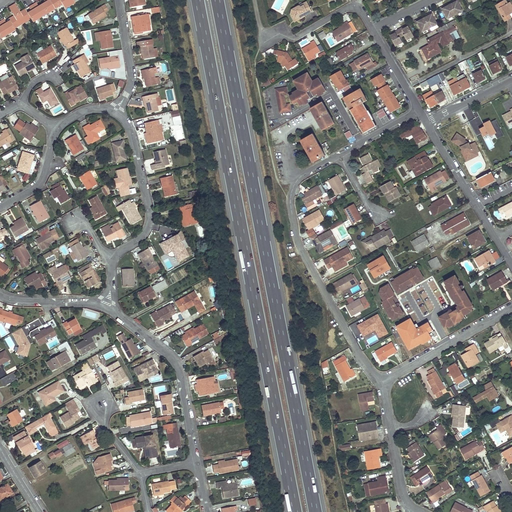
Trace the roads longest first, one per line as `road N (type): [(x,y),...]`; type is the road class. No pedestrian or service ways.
road 1 (motorway): [(197,0),(295,511)]
road 2 (motorway): [(315,511),(217,0)]
road 3 (residential): [(419,110),(306,170),(290,196),(301,247),(364,361),(383,377)]
road 4 (residential): [(110,301),(110,255),(142,237),(150,214),(130,132),(115,111)]
road 5 (residential): [(198,460),(181,367),(110,301)]
road 6 (residential): [(511,268),(426,121)]
road 7 (residential): [(115,111),(97,108),(64,122),(38,183),(0,206)]
road 8 (residential): [(511,306),(383,377)]
road 9 (residential): [(372,28),(347,8),(296,35),(264,35)]
